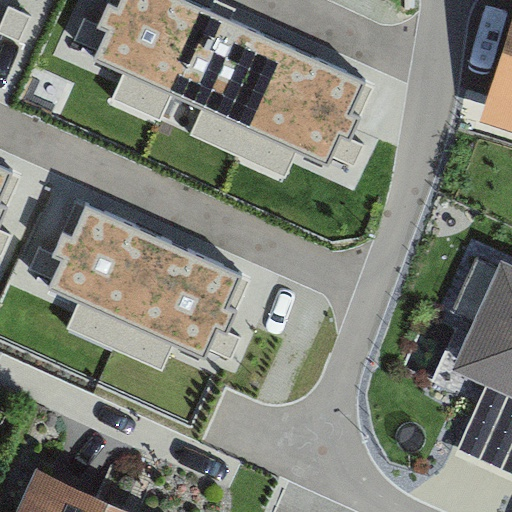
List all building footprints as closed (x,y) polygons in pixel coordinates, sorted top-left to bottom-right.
[(360,81),(168,0),(111,0),(88,57),(327,158),(360,81)] [(511,54),(495,107),(511,113),(511,54)] [(0,193),(10,170),(0,165),(0,193)] [(243,272),(90,207),(56,286),(209,350),(243,272)] [(511,278),(505,276),(463,374),(511,394),(511,278)] [(450,374),(474,319),(440,304),(415,359),(450,374)] [(132,511),(42,472),(23,511),(132,511)]
